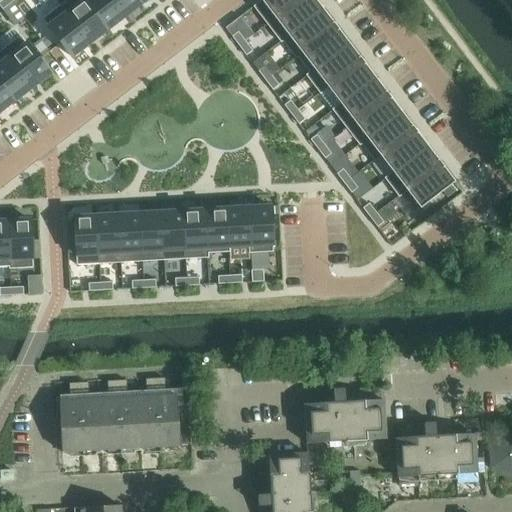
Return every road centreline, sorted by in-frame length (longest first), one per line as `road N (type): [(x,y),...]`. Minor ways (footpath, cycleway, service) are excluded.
road 1 (residential): [(316,289),(373,282),(494,197),(506,178),(370,0)]
road 2 (residential): [(0,170),(234,0)]
road 3 (residential): [(238,482),(233,400),(301,396)]
road 4 (residential): [(0,496),(148,487)]
